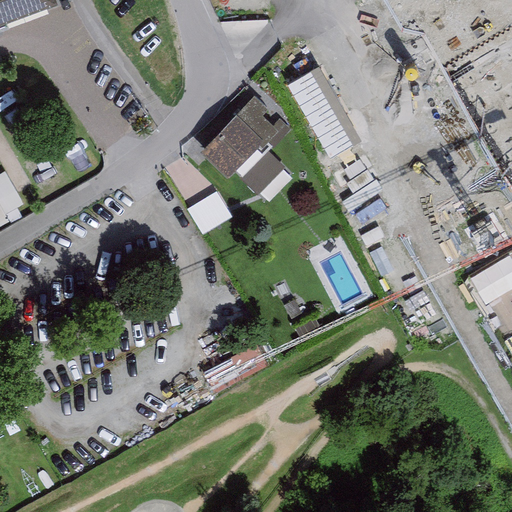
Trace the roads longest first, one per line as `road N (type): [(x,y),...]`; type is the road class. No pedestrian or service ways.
road 1 (residential): [(178,136),(0,244)]
road 2 (residential): [(303,0),(178,136)]
road 3 (residential): [(82,0),(178,136)]
